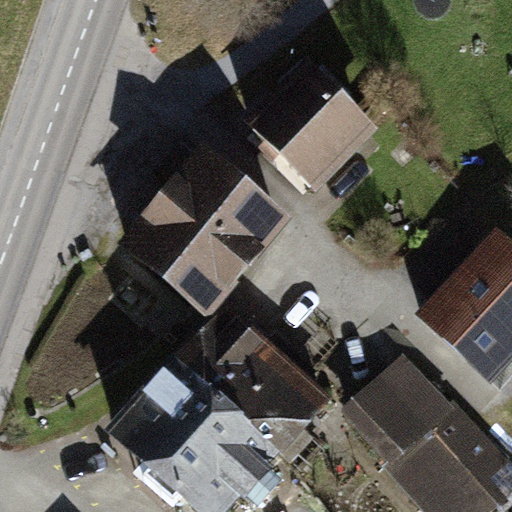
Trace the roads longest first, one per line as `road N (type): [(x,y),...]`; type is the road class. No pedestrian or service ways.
road 1 (tertiary): [(0,266),(93,0)]
road 2 (track): [(63,87),(177,90),(315,0)]
